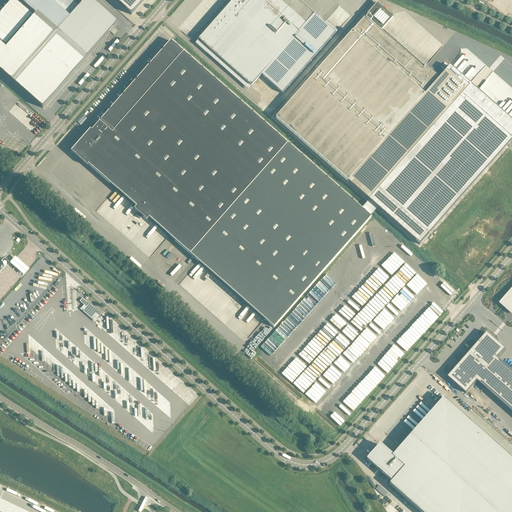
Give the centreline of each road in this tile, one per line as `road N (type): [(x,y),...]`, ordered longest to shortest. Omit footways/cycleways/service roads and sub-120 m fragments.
road 1 (unclassified): [(0,208),(276,453),(307,465),(345,445),(511,256)]
road 2 (unclassified): [(166,0),(0,189)]
road 3 (tertiary): [(146,490),(0,398)]
